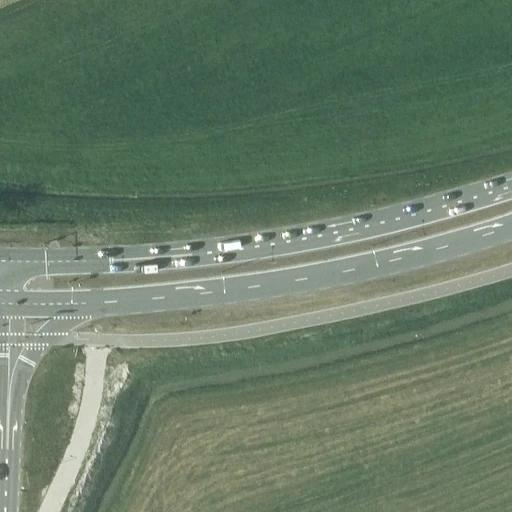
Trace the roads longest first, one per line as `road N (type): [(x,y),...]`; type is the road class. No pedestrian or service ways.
road 1 (primary): [(511,181),(378,222),(213,254),(0,258)]
road 2 (primary): [(85,306),(218,298),(348,276),(511,233)]
